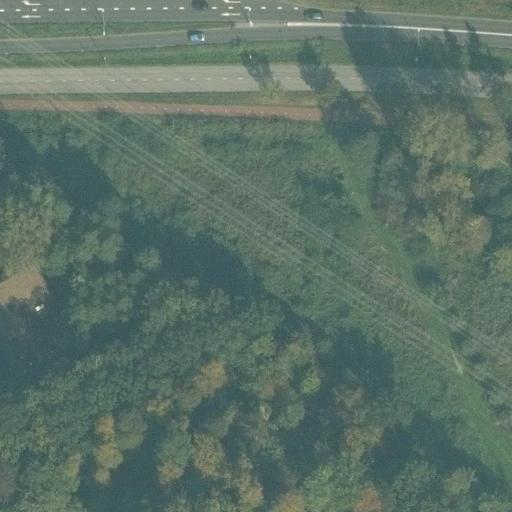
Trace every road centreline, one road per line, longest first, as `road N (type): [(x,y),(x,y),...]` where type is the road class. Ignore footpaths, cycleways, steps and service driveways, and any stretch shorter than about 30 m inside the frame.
road 1 (secondary): [(340,26),(276,16),(0,17)]
road 2 (secondary): [(0,48),(340,26)]
road 3 (track): [(0,454),(237,337)]
road 4 (secondary): [(511,36),(340,26)]
